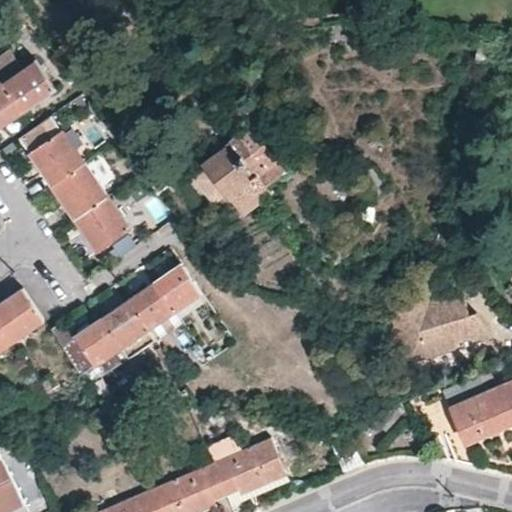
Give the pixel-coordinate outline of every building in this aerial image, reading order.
[(2,83),(23,111),(55,90),(35,61),(9,78),(2,83)] [(0,80),(2,83),(9,78),(0,65),(0,80)] [(0,126),(23,111),(2,83),(0,83),(0,126)] [(52,115),(20,138),(51,185),(84,163),(52,115)] [(198,176),(215,199),(225,191),(242,213),(271,192),(267,186),(286,172),(252,127),(204,162),(209,169),(198,176)] [(51,185),(73,218),(106,196),(84,163),(51,185)] [(374,196),(385,187),(370,167),(359,176),(374,196)] [(73,218),(96,251),(129,230),(106,196),(73,218)] [(468,263),(465,245),(437,251),(440,268),(468,263)] [(175,312),(202,293),(182,263),(155,282),(175,312)] [(155,282),(129,300),(149,331),(175,312),(155,282)] [(45,321),(23,288),(0,303),(0,327),(11,343),(45,321)] [(460,289),(429,298),(424,292),(380,325),(409,362),(454,349),(457,343),(469,339),(475,342),(490,338),(471,314),(463,316),(460,308),(465,306),(460,289)] [(129,300),(102,317),(122,347),(149,331),(129,300)] [(102,317),(75,335),(86,351),(76,359),(85,372),(122,347),(102,317)] [(0,350),(11,343),(0,327),(0,350)] [(122,347),(128,357),(154,340),(149,331),(122,347)] [(511,380),(510,381),(486,391),(484,387),(493,382),(489,372),(481,375),(479,376),(443,390),(460,430),(463,437),(493,424),(495,429),(511,422),(511,380)] [(375,421),(385,430),(403,410),(393,402),(375,421)] [(495,429),(493,424),(463,437),(466,442),(495,429)] [(460,430),(447,435),(458,461),(476,466),(466,442),(463,437),(460,430)] [(355,437),(325,431),(344,472),(365,462),(355,437)] [(238,451),(232,435),(204,446),(211,462),(238,451)] [(286,475),(271,437),(238,451),(211,462),(226,495),(238,489),(245,486),(248,492),(286,475)] [(0,511),(17,511),(28,507),(0,450),(0,511)] [(226,495),(211,462),(155,487),(165,511),(199,511),(209,508),(207,502),(213,500),(226,495)] [(248,492),(245,486),(238,489),(241,495),(248,492)] [(165,511),(155,487),(97,511),(165,511)]
